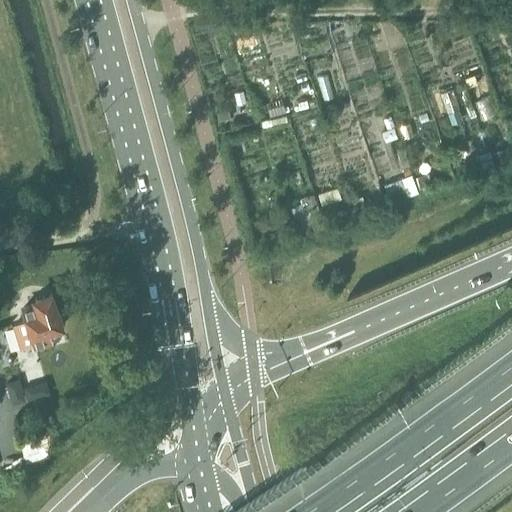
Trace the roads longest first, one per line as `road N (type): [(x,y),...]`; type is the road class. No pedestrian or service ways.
road 1 (secondary): [(94,0),(153,221),(175,347)]
road 2 (secondary): [(208,317),(131,0)]
road 3 (motorway): [(511,377),(324,511)]
road 4 (motorway): [(511,263),(305,352)]
road 5 (motorway): [(175,347),(165,414),(130,462)]
road 6 (motorway): [(411,511),(511,439)]
road 7 (primary): [(175,347),(186,467)]
